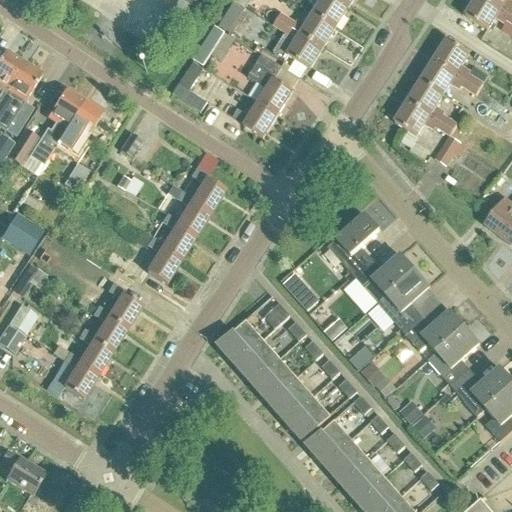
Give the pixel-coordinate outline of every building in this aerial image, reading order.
[(185,0),(184,2),(194,8),(199,0),(185,0)] [(237,0),(234,5),(236,6),(245,12),(253,0),(237,0)] [(350,12),(330,0),(326,0),(315,18),(337,32),(350,12)] [(330,0),(350,12),(357,0),(330,0)] [(511,7),(508,5),(511,0),(481,0),(481,1),(511,19),(511,7)] [(511,19),(481,1),(468,21),(489,35),(497,23),(504,28),(505,25),(511,29),(511,19)] [(178,38),(196,11),(183,3),(165,29),(178,38)] [(230,37),(246,13),(245,12),(236,6),(220,30),(230,37)] [(278,24),(324,53),(337,32),(315,18),(314,20),(313,21),(308,29),(298,23),(296,22),(294,25),(282,17),(278,24)] [(311,74),(324,53),(278,24),(274,30),(287,39),(275,57),(286,64),(288,59),(311,74)] [(204,71),(211,59),(225,37),(215,30),(194,64),(204,71)] [(189,72),(203,49),(191,41),(176,65),(189,72)] [(436,65),(480,93),(483,87),(468,77),(470,74),(463,70),(470,58),(449,45),(436,65)] [(0,91),(6,95),(24,67),(5,55),(0,63),(0,91)] [(257,86),(269,94),(260,108),(279,120),(294,97),(274,85),(282,72),(261,59),(248,81),(257,86)] [(216,87),(229,94),(242,72),(229,65),(216,87)] [(436,65),(422,86),(444,100),(451,89),(458,93),(460,90),(476,100),(480,93),(436,65)] [(6,95),(2,103),(0,104),(0,130),(4,133),(41,78),(24,67),(6,95)] [(178,90),(188,96),(202,75),(192,68),(178,90)] [(444,100),(422,86),(409,107),(452,134),(456,127),(442,118),(444,115),(437,111),(444,100)] [(51,157),(59,146),(66,134),(84,106),(66,95),(49,123),(56,128),(50,137),(46,135),(32,158),(45,167),(51,157)] [(103,118),(84,106),(66,134),(75,139),(71,145),(80,150),(83,144),(85,146),(103,118)] [(452,134),(409,107),(396,128),(417,142),(425,130),(432,134),(434,131),(448,140),(452,134)] [(264,144),(279,120),(260,108),(251,122),(239,115),(235,123),(247,130),(246,132),(264,144)] [(7,163),(18,170),(36,142),(25,135),(7,163)] [(1,137),(0,139),(0,154),(7,159),(15,146),(1,137)] [(131,161),(141,144),(130,138),(120,155),(131,161)] [(458,146),(448,140),(436,158),(434,162),(446,169),(453,157),(460,162),(467,151),(458,146)] [(157,141),(152,149),(168,158),(173,150),(157,141)] [(76,168),(62,190),(74,197),(88,176),(76,168)] [(193,204),(213,217),(226,196),(206,184),(208,181),(196,173),(191,181),(203,189),(193,204)] [(124,195),(130,185),(123,181),(117,191),(124,195)] [(213,217),(193,204),(172,191),(167,199),(188,212),(179,227),(198,240),(213,217)] [(504,241),(511,230),(511,206),(506,202),(487,228),(504,241)] [(18,219),(8,235),(34,251),(44,235),(18,219)] [(179,227),(166,219),(162,227),(174,235),(164,250),(184,263),(198,240),(179,227)] [(371,262),(363,253),(381,237),(366,220),(338,245),(329,253),(343,269),(352,279),(371,262)] [(263,245),(273,252),(285,234),(276,227),(263,245)] [(144,251),(151,241),(141,235),(135,246),(144,251)] [(184,263),(164,250),(152,243),(146,251),(159,259),(147,277),(167,290),(184,263)] [(108,261),(120,269),(125,261),(112,253),(108,261)] [(315,253),(306,264),(326,280),(335,269),(315,253)] [(79,283),(91,270),(79,260),(68,274),(79,283)] [(357,284),(379,309),(416,277),(401,260),(383,276),(375,267),(357,284)] [(39,293),(47,282),(30,270),(13,295),(21,300),(30,287),(39,293)] [(511,276),(508,275),(499,295),(511,300),(511,276)] [(416,277),(379,309),(401,335),(420,318),(412,309),(430,294),(416,277)] [(110,319),(129,331),(142,311),(123,299),(125,296),(114,288),(108,298),(119,305),(110,319)] [(310,295),(298,305),(306,315),(318,304),(310,295)] [(13,331),(26,339),(38,320),(21,310),(10,329),(13,331)] [(275,334),(290,320),(281,310),(266,324),(275,334)] [(129,331),(110,319),(98,312),(93,320),(105,327),(96,342),(114,354),(129,331)] [(437,358),(465,333),(451,317),(433,333),(425,324),(406,340),(415,350),(424,343),(437,358)] [(347,332),(339,323),(334,328),(342,337),(347,332)] [(235,370),(264,344),(247,325),(219,351),(235,370)] [(300,347),(307,340),(297,329),(289,335),(300,347)] [(0,351),(13,360),(26,339),(13,331),(0,351)] [(465,333),(437,358),(444,365),(435,373),(451,391),(470,375),(462,366),(480,350),(465,333)] [(114,354),(96,342),(84,335),(79,343),(90,351),(80,366),(100,378),(114,354)] [(252,389),(281,364),(264,344),(235,370),(252,389)] [(316,366),(324,359),(314,347),(306,354),(316,366)] [(63,364),(67,358),(57,351),(53,358),(63,364)] [(358,356),(350,364),(358,374),(367,366),(358,356)] [(21,371),(48,372),(49,358),(22,357),(21,371)] [(100,378),(80,366),(69,358),(63,367),(75,374),(64,393),(83,405),(100,378)] [(269,408),(298,383),(281,364),(252,389),(269,408)] [(333,385),(341,378),(331,367),(323,373),(333,385)] [(372,393),(379,387),(367,371),(359,377),(372,393)] [(479,405),(487,415),(511,392),(511,386),(501,373),(483,389),(475,380),(456,397),(470,413),(479,405)] [(286,427),(315,402),(298,383),(269,408),(286,427)] [(351,404),(358,397),(348,386),(341,392),(351,404)] [(511,392),(487,415),(495,423),(486,431),(501,448),(511,437),(511,422),(511,392)] [(449,398),(441,405),(446,410),(454,403),(449,398)] [(315,402),(286,427),(303,446),(331,421),(315,402)] [(365,420),(373,414),(362,402),(355,409),(365,420)] [(411,429),(423,419),(413,408),(401,418),(411,429)] [(423,442),(434,432),(424,421),(413,431),(423,442)] [(382,440),(390,433),(379,422),(372,428),(382,440)] [(324,470),(353,445),(335,425),(307,451),(324,470)] [(399,459),(406,452),(396,440),(388,447),(399,459)] [(341,489),(369,464),(353,445),(324,470),(341,489)] [(19,462),(7,455),(1,465),(13,473),(6,484),(33,500),(47,478),(20,461),(19,462)] [(415,478),(423,471),(413,459),(405,466),(415,478)] [(357,508),(386,483),(369,464),(341,489),(357,508)] [(430,496),(438,489),(428,478),(420,484),(430,496)] [(360,511),(390,511),(403,502),(386,483),(357,508),(360,511)] [(412,511),(403,502),(390,511),(412,511)]
